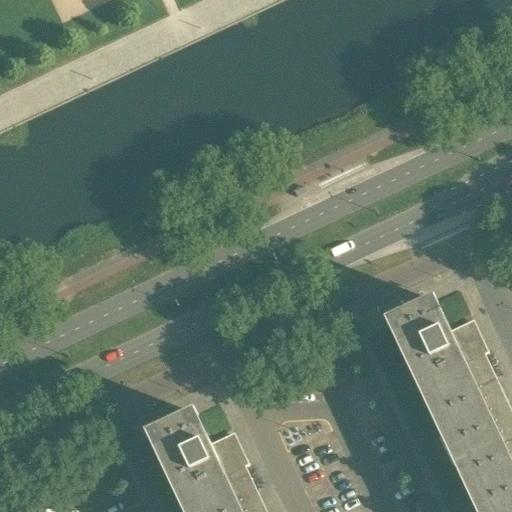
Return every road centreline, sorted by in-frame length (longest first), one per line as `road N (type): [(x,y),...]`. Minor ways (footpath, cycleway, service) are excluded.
road 1 (secondary): [(0,417),(511,176)]
road 2 (secondary): [(511,124),(0,364)]
road 3 (residential): [(224,355),(461,250)]
road 4 (residential): [(0,461),(224,355)]
road 5 (residential): [(299,511),(224,355)]
